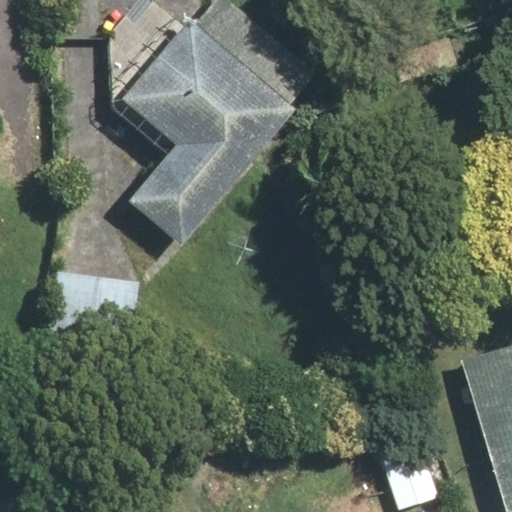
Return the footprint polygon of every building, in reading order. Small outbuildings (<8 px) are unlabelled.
[(136,198),(193,245),(238,190),(330,80),(233,0),(215,0),(132,101),(182,143),(177,148),(136,198)] [(478,107),(469,20),(387,28),(395,115),(478,107)] [(153,268),(59,259),(48,391),(141,399),(153,268)] [(511,511),(511,344),(463,359),(510,511),(511,511)] [(426,433),(381,449),(402,510),(447,494),(426,433)]
